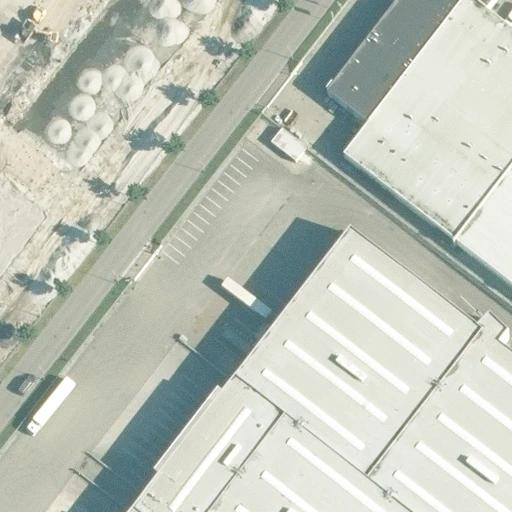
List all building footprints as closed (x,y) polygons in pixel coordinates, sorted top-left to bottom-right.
[(0,0),(0,118),(91,0),(0,0)] [(497,0),(401,0),(327,97),(368,128),(344,160),(455,246),(511,172),(511,34),(487,15),(497,0)] [(79,78),(87,93),(99,88),(91,72),(79,78)] [(295,141),(282,131),(271,145),(283,155),(295,141)] [(7,132),(0,141),(0,167),(3,170),(23,145),(7,132)] [(307,150),(295,141),(283,155),(296,165),(307,150)] [(511,172),(455,246),(511,289),(511,172)] [(511,511),(511,360),(351,236),(249,367),(235,384),(222,401),(219,398),(155,480),(159,483),(146,499),(136,511),(511,511)]
